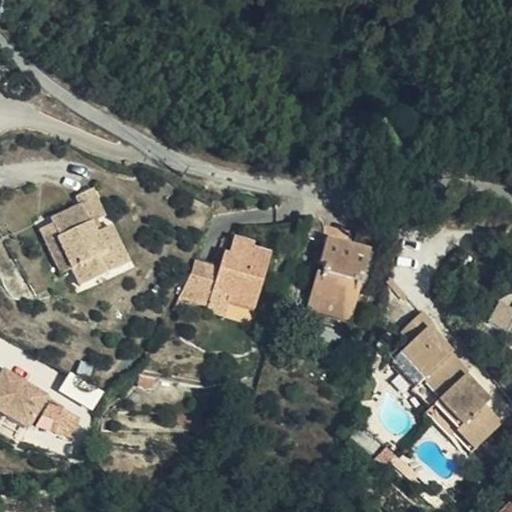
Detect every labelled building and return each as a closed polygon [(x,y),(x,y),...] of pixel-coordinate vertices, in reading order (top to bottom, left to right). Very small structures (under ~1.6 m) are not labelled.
[(88,225),(94,223),(103,219),(90,192),(74,199),(78,208),(48,221),(51,226),(56,238),(54,240),(70,271),(78,288),(126,266),(109,227),(98,232),(93,234),(88,225)] [(98,232),(94,223),(88,225),(93,234),(98,232)] [(56,238),(51,226),(38,232),(59,276),(70,271),(54,240),(56,238)] [(324,241),(346,248),(349,233),(321,226),(321,241),(324,241)] [(190,275),(178,299),(207,308),(210,295),(228,300),(227,304),(252,311),(268,256),(251,251),(253,246),(232,240),(227,255),(221,255),(217,270),(214,277),(192,271),(190,275)] [(339,313),(351,316),(359,287),(355,286),(358,275),(362,275),(367,253),(346,248),(324,241),(317,265),(323,268),(321,276),(315,275),(307,305),(318,308),(316,316),(337,321),(339,313)] [(194,264),(192,271),(214,277),(217,270),(194,264)] [(390,278),(387,286),(406,307),(410,302),(390,278)] [(210,295),(207,308),(204,315),(223,320),(227,304),(228,300),(210,295)] [(511,311),(497,303),(485,325),(501,334),(511,314),(511,311)] [(305,313),(316,316),(318,308),(307,305),(305,313)] [(349,325),(351,316),(339,313),(337,321),(349,325)] [(414,389),(432,407),(474,451),(500,426),(484,407),(482,409),(475,402),(481,395),(465,377),(468,374),(427,331),(431,326),(420,315),(398,337),(408,346),(391,364),(414,389)] [(511,320),(501,339),(511,345),(511,320)] [(43,396),(0,370),(0,416),(22,430),(43,396)] [(154,389),(156,379),(141,376),(139,386),(154,389)] [(428,412),(432,407),(414,389),(410,393),(428,412)] [(482,409),(484,407),(488,403),(481,395),(475,402),(482,409)] [(51,397),(43,413),(56,420),(49,433),(70,443),(85,414),(51,397)] [(474,451),(432,407),(428,412),(425,415),(449,439),(451,437),(470,456),(474,451)] [(388,465),(394,458),(385,449),(379,457),(388,465)] [(417,478),(394,458),(388,465),(410,486),(417,478)] [(511,511),(511,503),(503,511),(511,511)]
